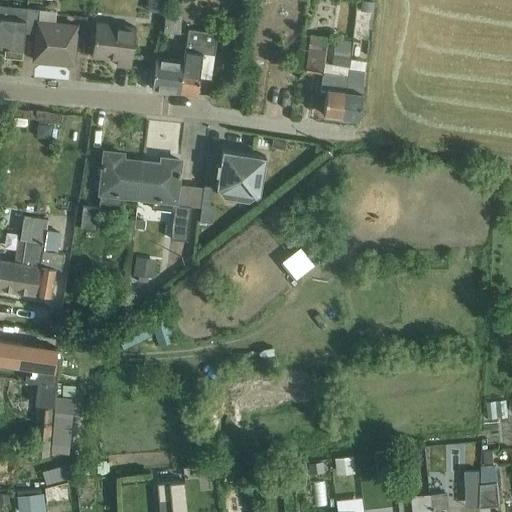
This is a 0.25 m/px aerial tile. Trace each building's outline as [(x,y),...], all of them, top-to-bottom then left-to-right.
[(26,21),(27,10),(0,6),(0,47),(5,48),(4,58),(21,60),(24,34),(25,21),(26,21)] [(25,21),(24,34),(36,35),(34,60),(73,64),(77,26),(55,24),(38,22),(39,11),(27,10),(26,21),(25,21)] [(180,34),(182,13),(165,12),(163,32),(180,34)] [(131,68),(136,28),(95,23),(91,57),(117,60),(117,66),(131,68)] [(188,29),(184,62),(180,93),(197,95),(203,54),(214,56),(217,33),(188,29)] [(349,68),(350,61),(352,42),(335,39),(332,64),(324,63),(327,38),(310,36),(305,71),(322,73),(320,89),(326,89),(322,116),(340,118),(349,68)] [(155,62),(152,89),(180,93),(184,62),(155,58),(154,62),(155,62)] [(349,68),(340,118),(358,120),(366,62),(350,61),(349,68)] [(137,201),(141,160),(125,158),(126,152),(102,150),(97,196),(99,197),(99,203),(122,206),(122,199),(137,201)] [(216,164),(215,176),(218,176),(216,188),(219,192),(223,198),(248,202),(259,194),(265,157),(221,150),(220,164),(216,164)] [(141,160),(137,201),(151,202),(151,209),(173,211),(170,239),(187,241),(191,206),(200,207),(202,187),(180,185),(183,159),(159,156),(159,162),(141,160)] [(203,186),(199,222),(211,223),(213,205),(209,205),(211,187),(203,186)] [(83,205),(80,229),(96,231),(99,207),(83,205)] [(0,288),(35,294),(46,220),(23,216),(16,261),(0,258),(0,288)] [(61,223),(46,220),(35,294),(50,296),(55,270),(61,270),(63,255),(56,254),(61,223)] [(135,258),(133,276),(138,277),(137,282),(147,283),(148,278),(153,279),(156,260),(135,258)] [(0,363),(18,366),(20,345),(0,342),(0,363)] [(20,345),(18,366),(28,368),(25,382),(37,383),(35,405),(37,405),(33,457),(49,457),(57,366),(54,365),(55,350),(20,345)] [(55,398),(50,454),(68,455),(72,399),(55,398)] [(506,402),(486,404),(488,421),(508,419),(506,402)] [(388,452),(375,454),(378,484),(392,482),(388,452)] [(313,457),(297,460),(299,471),(315,468),(313,457)] [(37,478),(59,472),(55,458),(33,464),(37,478)] [(353,458),(334,460),(336,477),(355,476),(353,458)] [(480,486),(479,509),(499,508),(497,467),(481,468),(480,486)] [(479,509),(480,486),(477,487),(478,473),(464,473),(464,510),(479,509)] [(186,511),(184,482),(157,485),(158,511),(186,511)] [(43,511),(41,495),(17,498),(18,511),(43,511)] [(430,496),(431,511),(447,511),(446,495),(430,496)] [(431,511),(430,496),(411,498),(411,511),(431,511)] [(338,511),(363,511),(362,499),(337,502),(338,511)]
